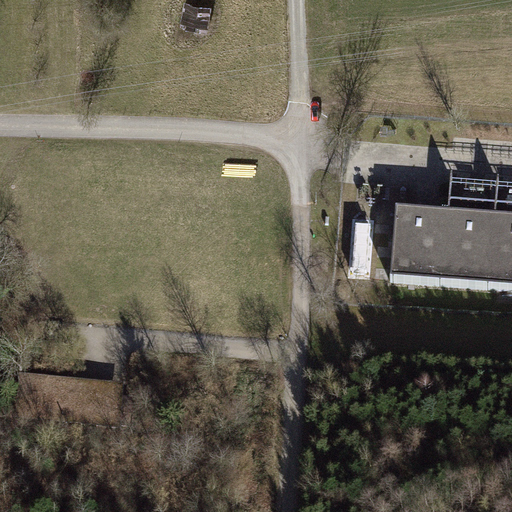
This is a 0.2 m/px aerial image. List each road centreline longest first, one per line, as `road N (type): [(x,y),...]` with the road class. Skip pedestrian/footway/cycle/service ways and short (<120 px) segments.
road 1 (track): [(300,139),(305,224),(290,511)]
road 2 (unclassified): [(0,128),(300,139)]
road 3 (track): [(511,165),(339,153),(300,139)]
road 4 (track): [(300,139),(298,0)]
